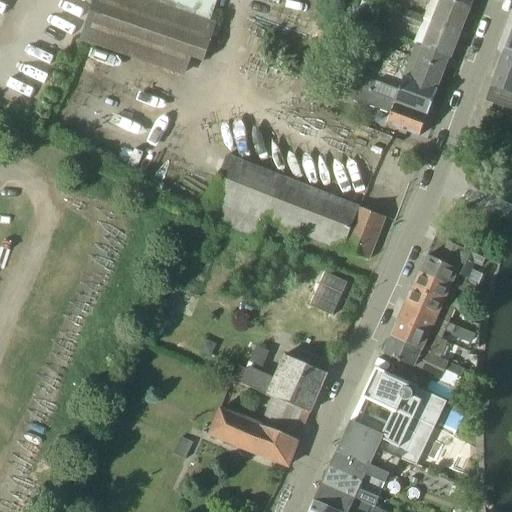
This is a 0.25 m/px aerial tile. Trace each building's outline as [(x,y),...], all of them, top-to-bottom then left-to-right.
[(93,0),(80,40),(181,75),(188,56),(203,62),(217,24),(209,21),(147,0),(93,0)] [(147,0),(209,21),(216,0),(147,0)] [(420,0),(429,4),(423,19),(460,33),(469,8),(449,0),(420,0)] [(450,58),(460,33),(423,19),(406,12),(402,22),(419,29),(413,43),(423,47),(449,57),(450,58)] [(356,21),(348,45),(361,49),(370,26),(356,21)] [(439,84),(449,57),(423,47),(412,74),(439,84)] [(511,50),(504,48),(498,64),(511,68),(511,50)] [(511,68),(498,64),(485,100),(511,109),(511,112),(511,114),(511,113),(511,68)] [(439,84),(412,74),(406,72),(398,90),(376,82),(375,84),(341,71),(337,80),(338,81),(359,89),(427,114),(439,84)] [(419,137),(427,114),(359,89),(354,101),(391,114),(387,125),(419,137)] [(259,240),(267,221),(368,260),(385,217),(227,156),(202,217),(259,240)] [(462,292),(478,299),(479,298),(473,296),(477,288),(465,282),(472,268),(474,263),(482,267),(489,252),(452,235),(442,255),(439,261),(427,256),(420,272),(450,286),(462,292)] [(461,295),(462,292),(450,286),(420,272),(412,289),(455,308),(455,307),(456,307),(458,303),(460,304),(464,296),(461,295)] [(448,323),(455,308),(412,289),(405,304),(432,317),(448,323)] [(474,334),(448,323),(432,317),(405,304),(398,320),(441,339),(445,330),(453,334),(452,336),(470,344),(474,334)] [(447,342),(441,339),(398,320),(391,336),(440,358),(447,342)] [(439,359),(440,358),(391,336),(383,353),(398,360),(391,375),(418,387),(425,372),(440,380),(445,370),(460,376),(463,369),(439,359)] [(256,369),(269,352),(259,344),(246,361),(256,369)] [(309,412),(326,373),(284,355),(283,357),(284,357),(274,380),(248,369),(241,384),(272,398),(309,412)] [(363,414),(358,424),(382,434),(375,450),(400,459),(403,460),(421,422),(434,428),(447,401),(418,387),(391,375),(389,374),(389,375),(377,370),(365,397),(388,408),(389,407),(396,410),(390,423),(387,422),(386,425),(363,414)] [(298,440),(309,412),(272,398),(261,424),(298,440)] [(298,440),(261,424),(220,408),(209,436),(288,466),(298,440)] [(375,450),(382,434),(358,424),(350,421),(337,451),(387,473),(388,470),(394,473),(400,459),(375,450)] [(180,437),(172,454),(185,460),(193,443),(180,437)] [(386,474),(387,473),(337,451),(329,467),(382,489),(385,483),(399,490),(398,495),(423,504),(428,489),(403,481),(386,474)] [(378,498),(382,489),(329,467),(321,484),(375,506),(378,498)] [(30,475),(14,511),(40,511),(52,484),(30,475)] [(380,509),(375,506),(321,484),(314,500),(344,511),(348,511),(350,508),(359,511),(385,511),(380,510),(380,509)] [(344,511),(314,500),(309,511),(344,511)]
